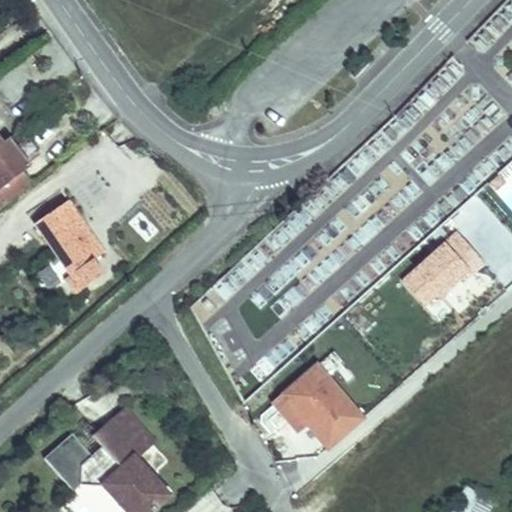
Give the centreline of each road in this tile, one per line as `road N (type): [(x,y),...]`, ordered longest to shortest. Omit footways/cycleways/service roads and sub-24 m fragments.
road 1 (unclassified): [(254,165),(295,159),(334,137),(471,0)]
road 2 (unclassified): [(56,0),(129,97),(177,139),(219,161),(254,165)]
road 3 (residential): [(284,511),(150,294)]
road 4 (unclassified): [(150,294),(0,428)]
road 5 (unclassified): [(254,165),(244,208),(150,294)]
